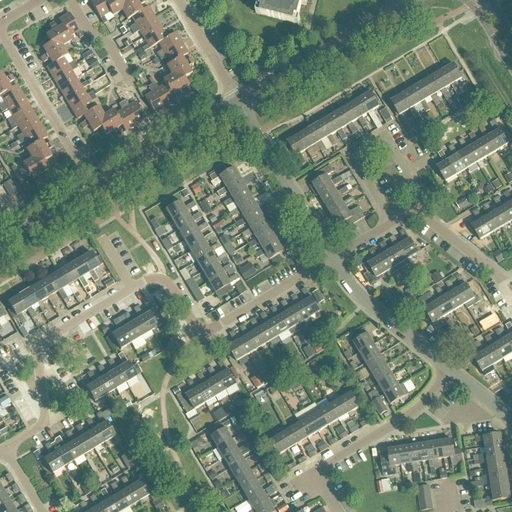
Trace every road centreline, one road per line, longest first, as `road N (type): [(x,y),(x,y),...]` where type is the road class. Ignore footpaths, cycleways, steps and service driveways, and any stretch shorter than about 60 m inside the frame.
road 1 (residential): [(59,331),(153,278),(170,285),(195,329),(209,331),(332,261)]
road 2 (tertiary): [(0,248),(237,101)]
road 3 (tertiary): [(237,101),(419,0)]
road 4 (residential): [(392,223),(351,152),(380,136),(419,194),(419,213)]
road 5 (residential): [(332,261),(237,101)]
road 6 (residential): [(317,473),(413,412),(448,371)]
road 7 (residential): [(448,371),(367,307),(332,261)]
road 8 (residential): [(0,34),(78,163)]
road 9 (residential): [(5,449),(44,422),(38,345),(59,331)]
